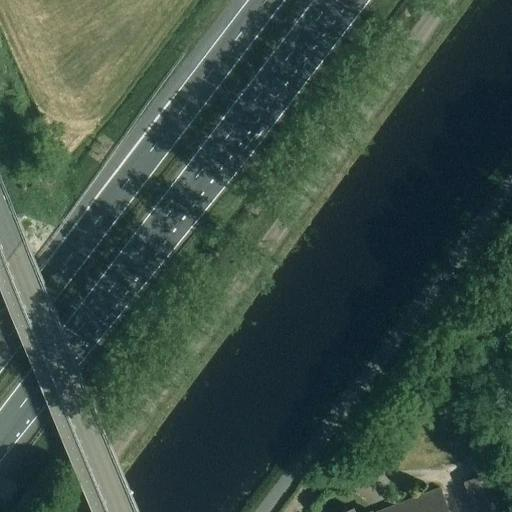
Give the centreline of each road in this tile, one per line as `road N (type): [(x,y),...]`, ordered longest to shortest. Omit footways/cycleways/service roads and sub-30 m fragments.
road 1 (track): [(450,0),(74,511)]
road 2 (motorway): [(0,435),(334,0)]
road 3 (motorway): [(267,0),(0,349)]
road 4 (tertiary): [(121,511),(0,218)]
